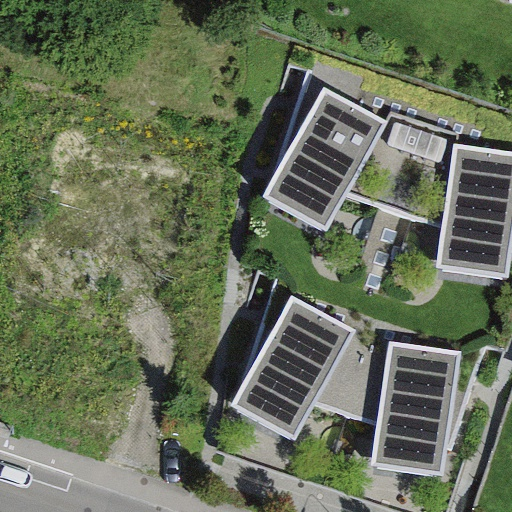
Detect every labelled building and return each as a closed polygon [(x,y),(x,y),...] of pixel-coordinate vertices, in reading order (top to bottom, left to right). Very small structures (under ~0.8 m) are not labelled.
[(263,213),(328,247),(389,130),(324,97),(263,213)] [(188,183),(66,144),(34,242),(157,282),(188,183)] [(511,158),(455,151),(437,285),(511,294),(511,287),(511,158)] [(292,303),(232,423),(297,456),(358,336),(292,303)] [(390,350),(373,482),(446,492),(464,359),(390,350)]
